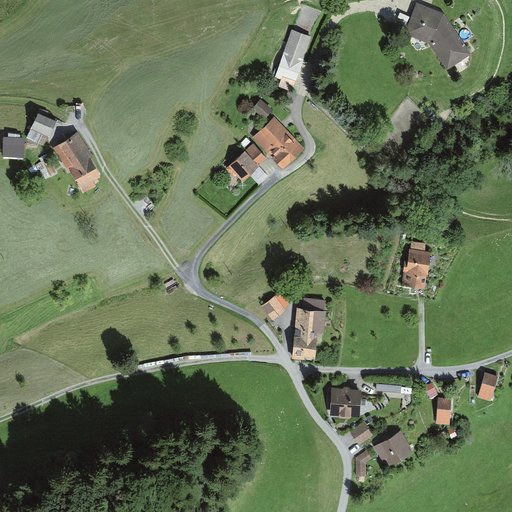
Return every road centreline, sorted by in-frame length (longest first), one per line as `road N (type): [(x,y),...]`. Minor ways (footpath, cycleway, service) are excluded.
road 1 (track): [(288,362),(262,325),(197,293),(192,271),(258,193),(311,151),(296,104),(333,21),(351,9),(407,8)]
road 2 (track): [(0,420),(91,382),(179,363),(288,362)]
road 3 (track): [(303,89),(369,151),(435,197),(477,216),(511,219)]
road 4 (unclassified): [(288,362),(448,371),(511,353)]
road 5 (track): [(197,293),(74,120)]
road 6 (track): [(341,511),(347,457),(288,362)]
